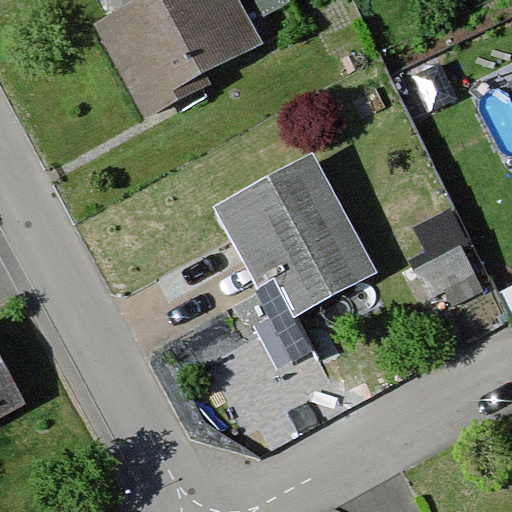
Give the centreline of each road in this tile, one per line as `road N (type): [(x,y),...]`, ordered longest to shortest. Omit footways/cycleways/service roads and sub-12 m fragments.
road 1 (residential): [(0,155),(195,511)]
road 2 (residential): [(224,511),(511,370)]
